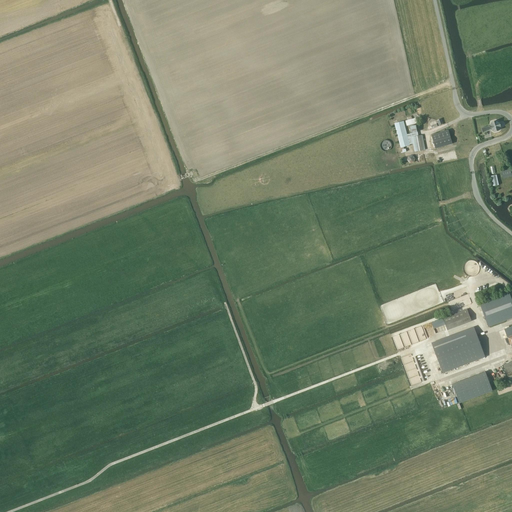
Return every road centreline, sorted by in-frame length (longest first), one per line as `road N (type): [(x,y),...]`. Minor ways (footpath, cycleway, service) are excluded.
road 1 (track): [(12,511),(257,408),(224,302)]
road 2 (track): [(178,178),(198,180),(453,82)]
road 3 (track): [(257,408),(478,322)]
road 4 (unclassified): [(511,120),(460,108),(434,0)]
road 5 (unclassified): [(511,233),(476,192),(471,156),(511,130)]
